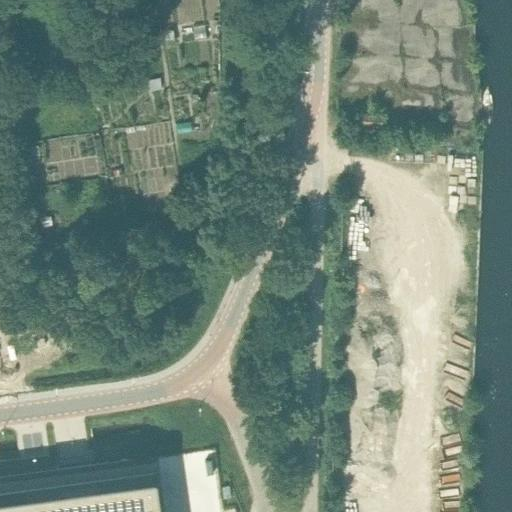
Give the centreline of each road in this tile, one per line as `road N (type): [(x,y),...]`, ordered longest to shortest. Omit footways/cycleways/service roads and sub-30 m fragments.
road 1 (unclassified): [(309,511),(312,139)]
road 2 (unclassified): [(312,139),(203,369)]
road 3 (unclassified): [(0,414),(146,393),(203,369)]
road 4 (unclassified): [(203,369),(220,388),(275,511)]
road 5 (unclassified): [(312,139),(319,0)]
